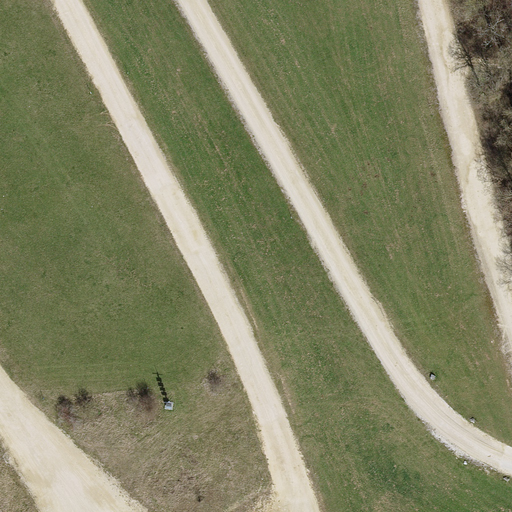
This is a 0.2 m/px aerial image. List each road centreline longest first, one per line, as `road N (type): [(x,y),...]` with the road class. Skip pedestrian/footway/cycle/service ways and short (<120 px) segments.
road 1 (track): [(190,0),(416,393),(458,434),(511,457)]
road 2 (track): [(299,511),(263,393),(67,0)]
road 3 (track): [(433,0),(511,303)]
road 4 (track): [(0,403),(80,511)]
